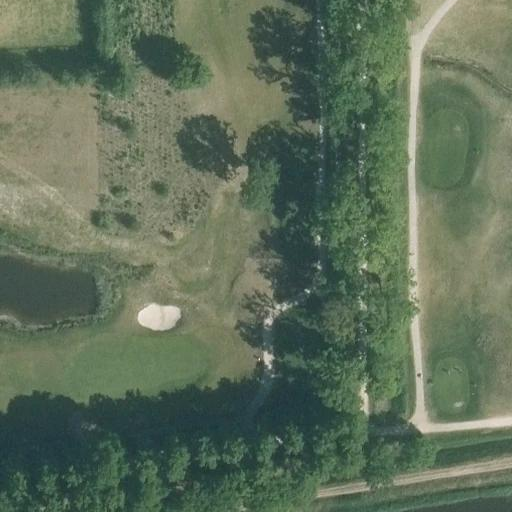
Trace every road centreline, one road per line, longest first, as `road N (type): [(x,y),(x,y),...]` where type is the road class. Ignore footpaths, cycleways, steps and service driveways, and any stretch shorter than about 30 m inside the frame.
road 1 (track): [(0,479),(359,429),(362,0)]
road 2 (track): [(208,511),(511,463)]
